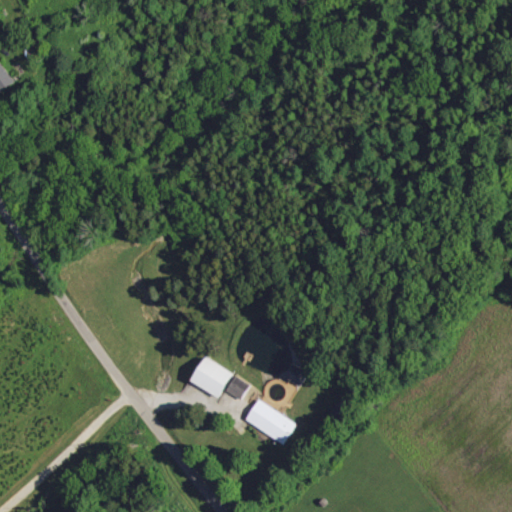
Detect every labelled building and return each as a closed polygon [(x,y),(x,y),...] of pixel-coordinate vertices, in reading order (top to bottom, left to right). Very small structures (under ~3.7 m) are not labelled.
[(16,82),(0,62),(0,94),(1,95),(16,82)] [(220,397),(235,372),(207,355),(192,380),(220,397)] [(286,376),(302,386),(310,372),(295,362),(286,376)] [(242,399),(252,384),(238,375),(228,390),(242,399)] [(299,423),(260,399),(247,420),(286,444),(299,423)]
